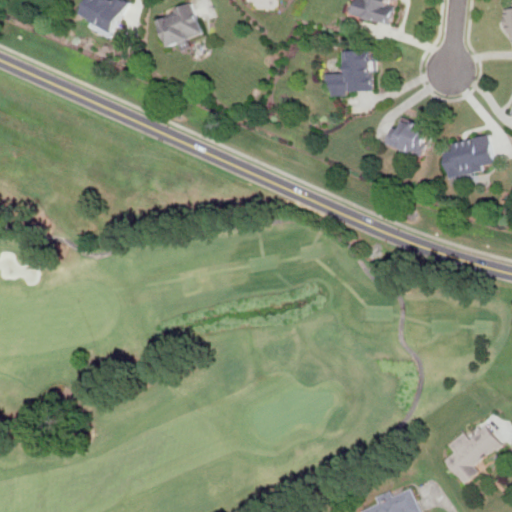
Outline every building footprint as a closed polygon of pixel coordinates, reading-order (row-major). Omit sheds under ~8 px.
[(132,0),(89,0),(84,12),(94,16),(89,26),(118,38),(135,1),(132,0)] [(396,24),(401,0),(360,0),(357,14),(396,24)] [(160,14),(170,45),(181,42),(184,49),(197,45),(194,34),(204,30),(195,2),(160,14)] [(378,48),(349,49),(350,71),(330,72),(330,94),(379,93),(378,48)] [(391,144),(425,155),(435,125),(401,114),(391,144)] [(454,141),(456,150),(447,152),(453,177),(500,167),(492,133),(454,141)] [(448,459),(469,482),(482,470),(478,466),(505,442),(489,424),(473,438),(467,431),(452,444),(458,451),(448,459)] [(395,495),(393,490),(378,496),(381,503),(365,510),(365,511),(420,511),(424,511),(414,487),(395,495)]
